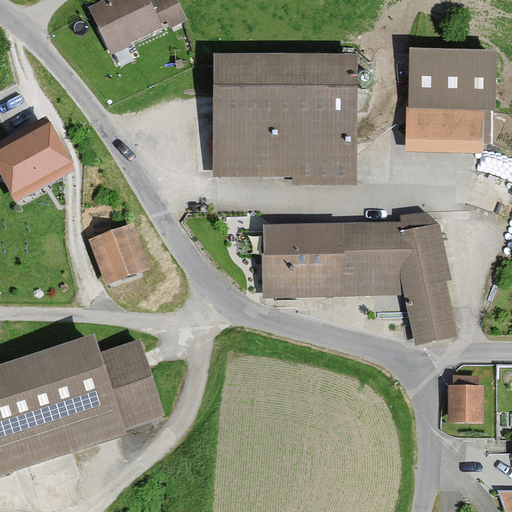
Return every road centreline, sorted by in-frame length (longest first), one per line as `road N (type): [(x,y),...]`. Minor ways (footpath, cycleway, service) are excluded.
road 1 (unclassified): [(21,28),(96,117),(211,287),(243,308),(388,353),(411,369)]
road 2 (unclassified): [(411,369),(427,411),(421,511)]
